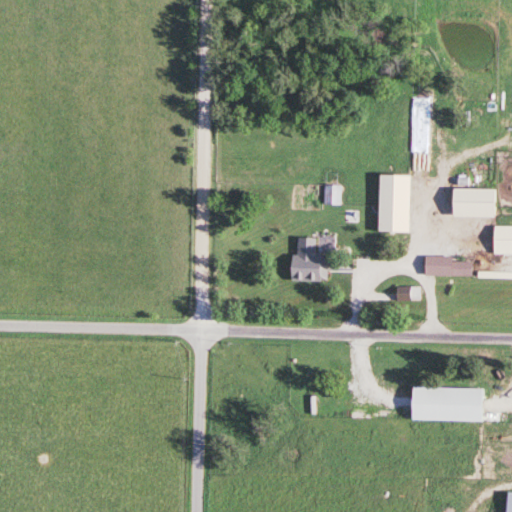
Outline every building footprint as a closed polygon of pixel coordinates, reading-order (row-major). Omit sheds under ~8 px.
[(412,231),(412,173),(381,172),(380,231),(412,231)] [(341,183),(324,183),(324,204),(341,204),(341,183)] [(497,187),(455,187),(455,215),(497,215),(497,187)] [(494,253),(511,252),(511,224),(494,225),(494,253)] [(318,237),(297,236),(296,278),(328,279),(329,253),(317,253),(318,237)] [(427,255),(427,274),(474,274),(474,255),(427,255)] [(420,299),(420,285),(400,285),(400,299),(420,299)]
